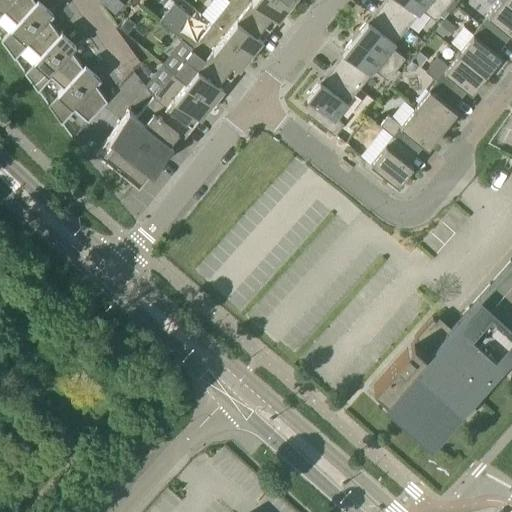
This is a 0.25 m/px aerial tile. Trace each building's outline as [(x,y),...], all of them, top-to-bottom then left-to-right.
[(0,0),(0,16),(4,12),(16,23),(36,1),(34,0),(0,0)] [(40,56),(59,34),(47,18),(52,12),(38,0),(37,0),(36,1),(16,23),(1,40),(15,59),(28,45),(40,56)] [(252,40),(264,24),(233,0),(230,0),(212,23),(251,54),(258,45),(252,40)] [(282,14),(290,5),(283,0),(233,0),(264,24),(276,9),(282,14)] [(449,12),(450,11),(445,7),(436,0),(387,0),(382,7),(379,5),(378,5),(407,28),(422,9),(435,20),(445,8),(449,12)] [(451,0),(445,7),(450,11),(458,1),(457,0),(451,0)] [(507,31),(511,35),(511,5),(505,0),(500,0),(480,25),(504,44),(505,43),(501,40),(507,31)] [(392,47),(407,28),(378,5),(377,6),(381,9),(370,22),(368,20),(355,36),(396,69),(405,58),(392,47)] [(127,17),(119,27),(127,33),(135,23),(127,17)] [(243,63),(251,54),(212,23),(192,47),(225,73),(237,58),(243,63)] [(480,25),(459,52),(486,74),(501,56),(493,50),(500,41),(504,44),(480,25)] [(59,34),(40,56),(24,73),(38,92),(51,77),(63,88),(64,89),(83,67),(71,50),(76,45),(62,32),(59,34)] [(388,80),(396,69),(355,36),(342,52),(345,54),(334,67),(331,65),(330,65),(359,88),(374,69),(388,80)] [(213,89),(225,73),(192,47),(173,72),(212,103),(219,93),(213,89)] [(472,93),(486,74),(459,52),(437,80),(460,99),(461,98),(457,95),(464,87),(472,93)] [(64,89),(63,88),(48,105),(61,124),(76,110),(88,122),(107,100),(94,83),(99,77),(85,64),(83,67),(64,89)] [(336,117),(359,88),(330,65),(330,66),(333,69),(322,82),(320,80),(306,97),(314,103),(306,112),(335,135),(344,124),(336,117)] [(205,112),(212,103),(173,72),(154,96),(186,122),(198,107),(205,112)] [(460,99),(437,80),(415,107),(443,130),(457,111),(449,105),(456,96),(460,99)] [(189,125),(186,122),(154,96),(145,107),(152,112),(144,123),(129,111),(172,146),(189,125)] [(428,148),(443,130),(415,107),(393,135),(415,153),(417,154),(417,153),(413,150),(420,142),(428,148)] [(156,166),(172,146),(129,111),(112,132),(156,166)] [(145,180),(156,166),(112,132),(101,145),(106,149),(100,157),(134,184),(140,176),(145,180)] [(417,154),(415,153),(393,135),(370,163),(398,185),(413,166),(405,160),(412,151),(416,155),(417,154)] [(511,259),(448,331),(436,320),(432,317),(414,337),(416,339),(373,387),(387,399),(385,401),(428,440),(511,345),(511,259)]
